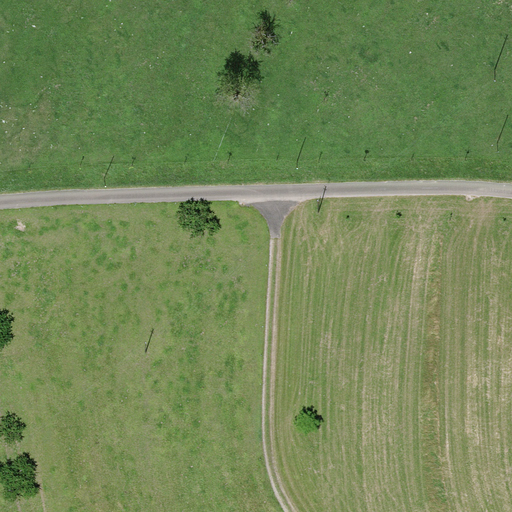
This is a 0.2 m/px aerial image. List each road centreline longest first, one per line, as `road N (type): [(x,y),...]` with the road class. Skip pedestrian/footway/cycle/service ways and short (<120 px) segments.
road 1 (residential): [(0,205),(511,193)]
road 2 (track): [(277,196),(266,441),(291,511)]
